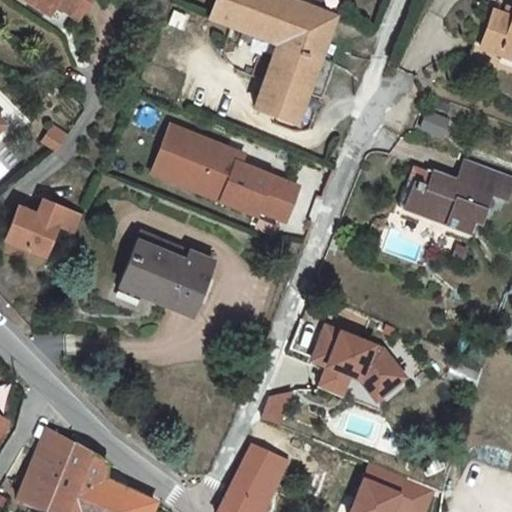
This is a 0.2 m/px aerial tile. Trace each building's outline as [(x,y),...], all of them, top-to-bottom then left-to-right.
[(50,36),(73,2),(69,0),(0,0),(0,10),(24,27),(29,22),(50,36)] [(281,84),(297,43),(187,0),(172,44),(202,56),(192,88),(228,103),(219,135),(255,149),(267,119),(284,127),(297,93),(281,84)] [(511,0),(504,0),(495,24),(476,17),(459,57),(477,64),(481,52),(504,62),(505,68),(511,70),(511,0)] [(448,135),(448,115),(422,114),(422,135),(448,135)] [(227,187),(148,159),(130,208),(266,259),(278,221),(222,196),(227,187)] [(484,207),(491,186),(446,169),(438,188),(413,180),(407,194),(395,189),(385,218),(451,243),(458,233),(463,235),(475,203),(484,207)] [(54,276),(61,261),(23,245),(16,259),(0,252),(0,290),(24,301),(36,270),(54,276)] [(175,343),(191,287),(154,277),(150,289),(111,278),(99,321),(175,343)] [(362,366),(301,342),(287,379),(338,401),(354,421),(385,395),(362,366)] [(262,418),(281,425),(292,396),(273,389),(262,418)] [(0,498),(0,511),(48,511),(66,474),(39,456),(23,445),(0,498)] [(232,455),(201,511),(243,511),(265,472),(232,455)] [(424,511),(432,492),(406,482),(407,480),(369,465),(351,511),(424,511)] [(77,482),(66,474),(48,511),(107,511),(84,502),(85,488),(77,482)]
